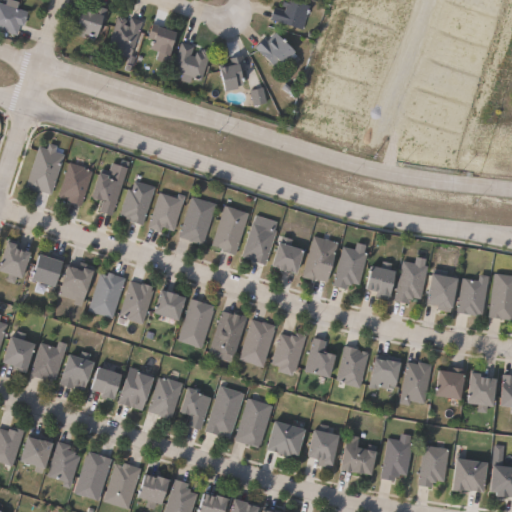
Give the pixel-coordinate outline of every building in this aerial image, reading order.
[(12,0),(20,2),(18,9),(29,12),(25,26),(21,25),(18,36),(0,30),(0,3),(6,6),(7,0),(12,0)] [(287,0),(309,6),(303,28),(271,19),(274,7),(285,10),(286,6),(283,5),(283,0),(287,0)] [(107,7),(105,13),(107,14),(100,35),(88,31),(87,37),(74,33),(77,26),(79,26),(85,6),(95,9),(97,3),(107,7)] [(125,23),(129,24),(132,16),(144,20),(131,58),(107,50),(119,14),(127,17),(125,23)] [(153,24),(160,27),(161,24),(180,30),(172,54),(170,53),(167,62),(157,59),(160,50),(152,48),(155,38),(149,36),(153,24)] [(278,30),(298,50),(285,64),(283,62),(277,67),(255,46),(265,36),(271,41),(274,38),(272,36),(278,30)] [(192,53),(196,55),(197,50),(203,52),(204,48),(212,50),(202,79),(193,76),(191,83),(181,80),(183,73),(173,70),(182,42),(195,46),(192,53)] [(243,54),(246,68),(252,66),(254,77),(246,79),(247,83),(242,84),(242,86),(225,90),(220,64),(231,62),(230,57),(243,54)] [(268,102),(254,105),(251,90),(264,86),(268,102)] [(58,145),(56,151),(65,154),(52,194),(40,190),(40,192),(26,188),(40,145),(48,148),(50,143),(58,145)] [(92,170),(81,204),(68,200),(69,199),(59,196),(70,161),(85,166),(85,168),(92,170)] [(124,181),(113,215),(100,211),(103,199),(94,196),(101,172),(112,175),(111,176),(120,179),(119,180),(124,181)] [(156,186),(144,224),(133,221),(133,220),(120,214),(129,188),(133,189),(136,179),(156,186)] [(160,192),(177,197),(179,193),(186,195),(175,231),(163,227),(161,230),(149,226),(160,192)] [(218,204),(206,241),(204,241),(203,244),(179,236),(192,195),(218,204)] [(250,213),(236,254),(223,250),(223,248),(213,244),(226,205),(250,213)] [(278,230),(267,263),(242,255),(254,221),(269,226),(269,227),(278,230)] [(340,242),(329,281),(316,278),(316,280),(303,277),(314,235),(340,242)] [(307,249),(300,272),(276,265),(283,241),(282,241),(283,236),(293,239),(292,245),(307,249)] [(33,251),(25,278),(18,276),(16,283),(7,280),(10,273),(1,270),(10,240),(20,243),(19,247),(33,251)] [(367,244),(365,251),(368,251),(360,284),(353,283),(353,285),(348,284),(347,288),(334,285),(344,245),(356,248),(358,241),(367,244)] [(52,252),(65,257),(63,261),(65,262),(57,286),(34,278),(42,253),(50,256),(52,252)] [(427,258),(426,265),(429,265),(421,298),(415,297),(414,300),(411,299),(410,304),(395,300),(396,296),(391,295),(390,299),(377,296),(378,290),(369,287),(374,265),(383,267),(384,260),(392,262),(391,268),(401,270),(404,260),(416,263),(418,256),(427,258)] [(70,264),(85,269),(86,266),(96,270),(87,296),(86,295),(82,306),(75,303),(76,300),(59,294),(70,264)] [(109,272),(126,278),(113,318),(88,310),(100,272),(108,275),(109,272)] [(511,274),(511,319),(488,316),(495,272),(511,274)] [(462,277),(457,307),(454,307),(453,311),(439,308),(439,305),(430,304),(435,273),(462,277)] [(491,275),(485,315),(479,314),(479,315),(458,311),(463,277),(480,280),(481,274),(491,275)] [(131,280),(142,284),(143,283),(154,286),(153,289),(154,289),(143,324),(128,319),(129,318),(120,315),(131,280)] [(164,289),(169,291),(170,290),(181,293),(181,295),(188,297),(181,320),(157,312),(164,289)] [(210,327),(204,347),(179,340),(191,298),(216,306),(209,327),(210,327)] [(223,310),(236,314),(236,313),(249,317),(235,362),(210,354),(223,310)] [(0,313),(2,314),(0,321),(8,324),(0,348),(0,313)] [(277,325),(266,366),(241,359),(252,318),(277,325)] [(27,333),(25,339),(37,343),(28,373),(18,370),(19,366),(5,362),(13,335),(16,336),(18,330),(27,333)] [(297,332),(307,335),(299,365),(298,365),(296,371),(295,370),(293,375),(280,371),(281,366),(272,363),(281,333),(292,336),(293,334),(296,335),(297,332)] [(325,352),(330,353),(330,352),(339,354),(332,378),(304,371),(313,337),(328,341),(325,352)] [(68,344),(56,379),(53,378),(52,381),(31,374),(41,342),(57,347),(59,341),(68,344)] [(361,351),(363,351),(363,350),(368,352),(368,353),(369,353),(361,388),(345,384),(346,382),(337,380),(345,345),(361,349),(361,351)] [(91,354),(89,359),(97,362),(90,382),(88,382),(85,390),(75,386),(74,388),(61,384),(71,354),(81,357),(83,351),(91,354)] [(378,357),(388,360),(389,358),(404,361),(399,386),(396,385),(395,387),(391,386),(389,392),(368,388),(372,369),(376,370),(378,357)] [(419,361),(433,364),(425,404),(411,401),(410,406),(399,403),(407,361),(419,364),(419,361)] [(125,374),(117,399),(105,395),(105,392),(94,389),(101,366),(125,374)] [(466,368),(465,373),(468,373),(464,400),(438,395),(442,369),(452,371),(453,366),(466,368)] [(156,377),(149,400),(147,399),(144,410),(119,403),(130,367),(155,375),(154,376),(156,377)] [(500,378),(497,406),(488,405),(488,413),(479,412),(480,404),(471,403),(474,371),(485,372),(484,376),(500,378)] [(511,406),(504,406),(505,387),(502,387),(504,374),(511,374),(511,406)] [(159,377),(167,379),(168,378),(184,383),(173,418),(171,418),(171,419),(162,417),(163,416),(149,411),(159,377)] [(245,393),(231,435),(221,431),(220,435),(206,430),(220,385),(245,393)] [(212,396),(202,429),(189,426),(192,414),(183,411),(190,387),(200,390),(199,392),(212,396)] [(275,406),(262,444),(261,444),(260,448),(235,440),(249,397),(275,406)] [(309,430),(302,455),(295,453),(294,456),(271,449),(278,421),(309,430)] [(15,427),(25,430),(14,466),(0,461),(0,427),(9,431),(10,428),(14,430),(15,427)] [(343,435),(336,465),(334,465),(333,468),(319,465),(321,458),(311,456),(317,429),(343,435)] [(412,435),(411,442),(414,443),(408,476),(400,475),(400,477),(396,477),(395,480),(382,478),(389,437),(401,439),(402,433),(412,435)] [(380,451),(375,475),(342,469),(349,434),(371,438),(370,444),(378,445),(377,450),(380,451)] [(40,435),(54,439),(53,442),(56,443),(48,469),(45,468),(43,473),(36,471),(37,466),(22,461),(30,436),(39,439),(40,435)] [(81,456),(71,488),(63,486),(65,481),(47,476),(58,441),(71,445),(70,449),(77,452),(76,454),(81,456)] [(451,449),(446,482),(438,481),(438,482),(434,482),(433,487),(419,485),(426,445),(451,449)] [(90,451),(113,459),(100,501),(75,493),(87,455),(89,455),(90,451)] [(491,462),(487,492),(469,490),(469,492),(456,490),(460,458),(491,462)] [(511,466),(511,496),(500,495),(501,492),(494,491),(497,465),(494,464),(494,460),(504,461),(504,466),(511,466)] [(125,462),(142,468),(128,509),(104,501),(116,463),(124,465),(125,462)] [(147,474),(160,478),(160,477),(174,480),(174,479),(189,483),(188,488),(192,489),(191,492),(198,494),(193,511),(164,511),(166,505),(157,502),(155,509),(146,507),(148,499),(141,497),(147,474)] [(230,495),(230,498),(236,500),(237,498),(249,502),(250,501),(260,504),(259,506),(262,507),(260,511),(201,511),(207,493),(218,496),(219,492),(230,495)]
